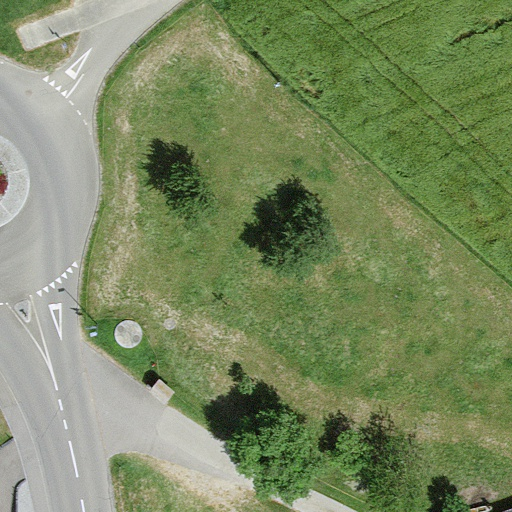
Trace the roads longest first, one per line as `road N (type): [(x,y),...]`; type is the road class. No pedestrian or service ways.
road 1 (tertiary): [(82,511),(48,350),(0,267)]
road 2 (tertiary): [(0,265),(46,230),(62,174),(42,119),(0,92)]
road 3 (track): [(42,119),(132,0)]
